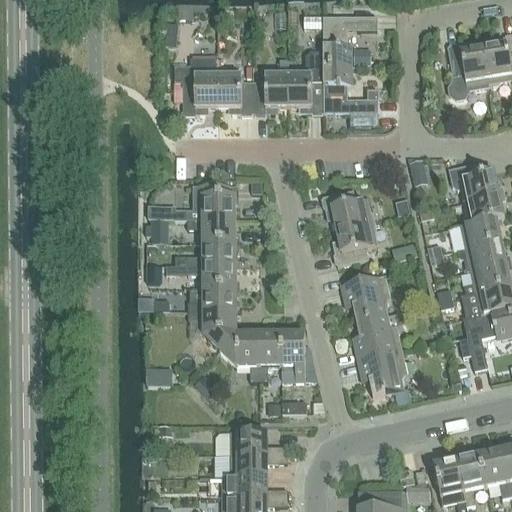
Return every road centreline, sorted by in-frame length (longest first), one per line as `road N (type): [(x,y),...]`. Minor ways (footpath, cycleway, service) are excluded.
road 1 (tertiary): [(28,511),(22,0)]
road 2 (residential): [(343,444),(277,148)]
road 3 (residential): [(412,148),(413,27),(511,5)]
road 4 (residential): [(343,444),(511,406)]
road 5 (residential): [(277,148),(412,148)]
